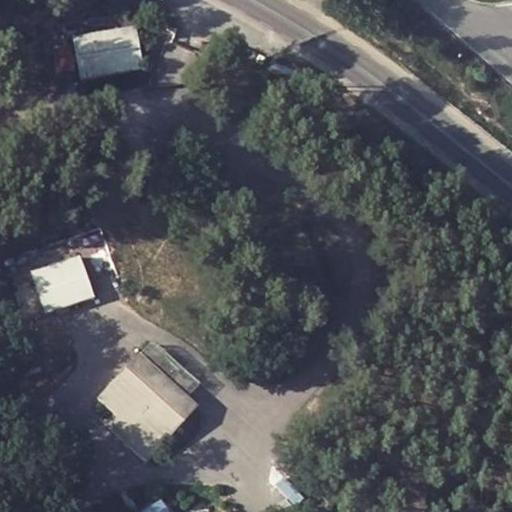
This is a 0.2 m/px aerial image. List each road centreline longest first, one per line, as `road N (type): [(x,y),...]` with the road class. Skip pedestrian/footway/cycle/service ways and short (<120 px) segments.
road 1 (unknown): [(242,0),(191,114),(373,229),(398,259),(405,287),(400,329),(377,366),(304,433),(288,477),(298,511)]
road 2 (tertiary): [(511,176),(334,44),(254,0)]
road 3 (unknown): [(191,114),(46,106),(0,91)]
